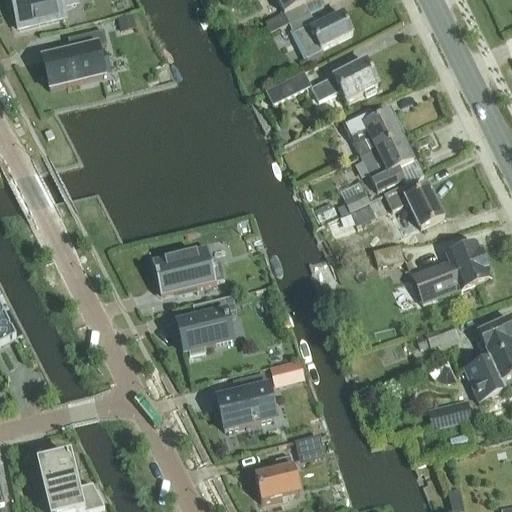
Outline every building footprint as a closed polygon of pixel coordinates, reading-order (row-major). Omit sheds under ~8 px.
[(10,0),(18,32),(65,21),(62,10),(76,7),(74,0),(10,0)] [(275,0),(284,17),(265,27),(269,36),(309,17),(303,4),(310,0),(275,0)] [(321,53),(352,38),(342,18),(316,31),(309,17),(269,36),(270,37),(288,28),(306,64),(323,56),(321,53)] [(132,18),(117,21),(120,34),(135,31),(132,18)] [(70,56),(42,63),(49,94),(104,81),(97,51),(107,48),(103,34),(67,43),(70,56)] [(366,65),(326,86),(319,90),(315,92),(320,101),(324,99),(324,100),(338,92),(345,106),(365,96),(367,99),(376,94),(374,91),(377,89),(366,65)] [(273,110),(310,90),(303,76),(266,96),(273,110)] [(343,125),(361,161),(401,141),(389,117),(375,124),(369,112),(343,125)] [(401,141),(361,161),(378,195),(402,183),(397,173),(413,166),(401,141)] [(427,191),(411,199),(405,189),(384,199),(393,215),(408,208),(421,233),(442,222),(441,220),(444,219),(438,208),(436,209),(427,191)] [(343,204),(350,216),(370,206),(365,196),(343,204)] [(351,218),(323,230),(329,242),(387,216),(380,203),(371,208),(370,206),(350,216),(351,218)] [(377,271),(406,265),(401,249),(373,256),(377,271)] [(449,266),(411,281),(423,309),(460,294),(461,296),(490,284),(476,249),(447,261),(449,266)] [(171,259),(151,264),(155,279),(155,285),(157,289),(160,302),(180,297),(195,293),(196,297),(198,297),(197,293),(216,288),(215,287),(223,285),(219,266),(211,268),(207,251),(189,255),(188,253),(171,257),(171,259)] [(221,319),(217,304),(192,310),(195,325),(177,330),(183,356),(189,355),(190,359),(205,356),(204,351),(232,344),(226,318),(221,319)] [(0,312),(0,351),(16,343),(0,312)] [(511,326),(510,323),(479,338),(490,362),(511,352),(511,326)] [(424,340),(430,352),(457,341),(452,328),(424,340)] [(511,382),(511,352),(464,375),(478,407),(511,391),(511,382)] [(285,386),(281,369),(268,372),(273,389),(285,386)] [(239,399),(216,404),(224,435),(275,423),(264,378),(238,384),(241,395),(239,399)] [(467,404),(427,414),(432,433),(472,423),(467,404)] [(315,441),(294,446),(297,459),(319,453),(322,453),(319,440),(315,441)] [(43,481),(50,511),(103,511),(92,489),(78,492),(70,460),(64,461),(65,465),(41,471),(43,481)] [(277,473),(253,479),(260,505),(299,496),(291,460),(275,464),(277,473)] [(461,511),(458,495),(447,497),(450,511),(461,511)]
